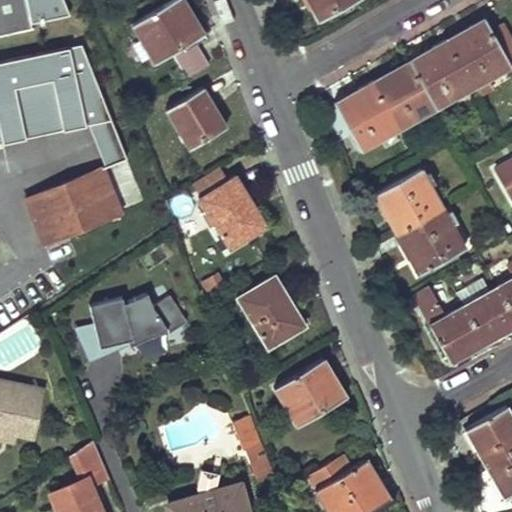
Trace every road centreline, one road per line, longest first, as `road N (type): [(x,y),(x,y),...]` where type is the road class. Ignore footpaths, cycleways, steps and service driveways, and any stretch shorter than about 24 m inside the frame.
road 1 (residential): [(270,85),(390,415)]
road 2 (residential): [(422,0),(270,85)]
road 3 (residential): [(390,415),(511,353)]
